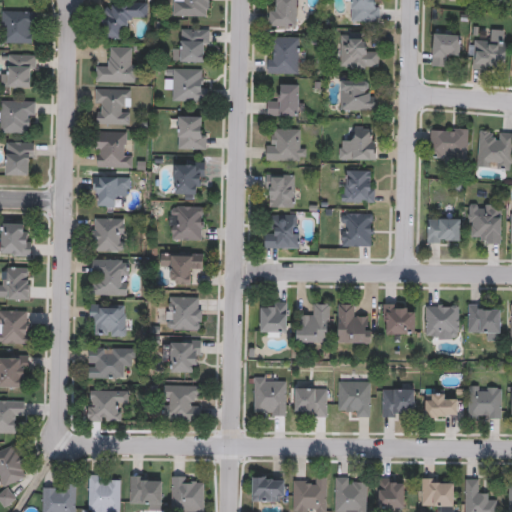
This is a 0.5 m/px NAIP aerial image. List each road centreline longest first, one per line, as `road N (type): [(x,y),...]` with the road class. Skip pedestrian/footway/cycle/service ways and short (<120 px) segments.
road 1 (residential): [(229,511),(240,0)]
road 2 (residential): [(65,438),(82,446),(511,447)]
road 3 (residential): [(65,438),(62,197),(72,0)]
road 4 (residential): [(234,270),(511,271)]
road 5 (residential): [(402,271),(411,0)]
